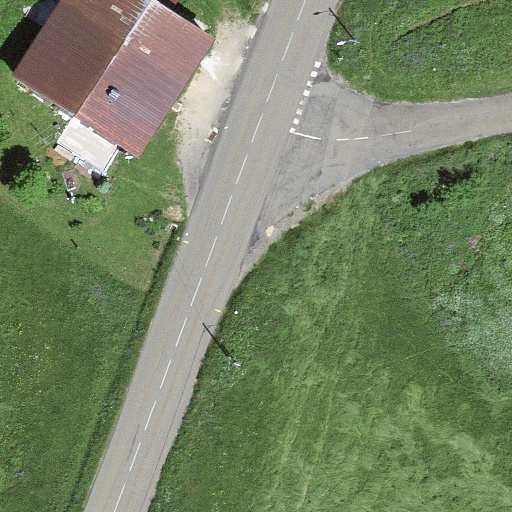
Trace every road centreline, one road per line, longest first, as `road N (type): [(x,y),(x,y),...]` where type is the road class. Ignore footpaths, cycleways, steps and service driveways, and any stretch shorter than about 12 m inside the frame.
road 1 (secondary): [(114,511),(261,123)]
road 2 (unclassified): [(511,114),(337,141),(261,123)]
road 3 (secondary): [(261,123),(308,0)]
